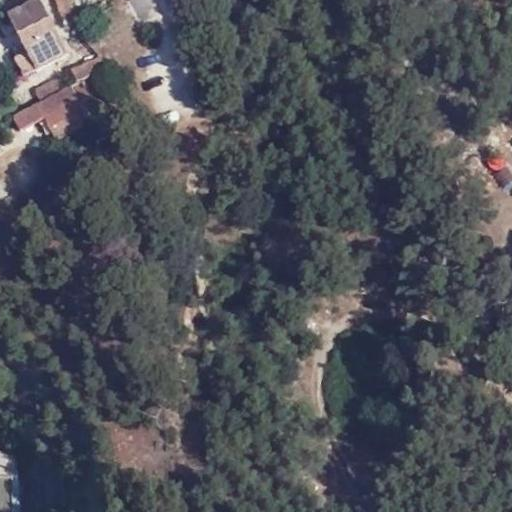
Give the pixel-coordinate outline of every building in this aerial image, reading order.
[(26,77),(69,54),(41,0),(39,2),(37,0),(27,0),(6,11),(28,53),(16,59),(26,77)] [(93,45),(96,48),(105,59),(100,43),(93,45)] [(83,48),(91,71),(100,68),(107,64),(105,59),(96,48),(93,45),(83,48)] [(461,68),(443,91),(484,126),(504,104),(461,68)] [(42,100),(68,86),(69,86),(64,76),(36,91),(42,100)] [(92,121),(72,85),(38,104),(39,105),(47,120),(60,145),(68,141),(66,136),(92,121)] [(47,120),(39,105),(16,117),(24,132),(47,120)] [(19,511),(16,446),(0,447),(0,472),(12,471),(14,511),(19,511)] [(0,511),(14,511),(12,471),(0,472),(0,511)]
